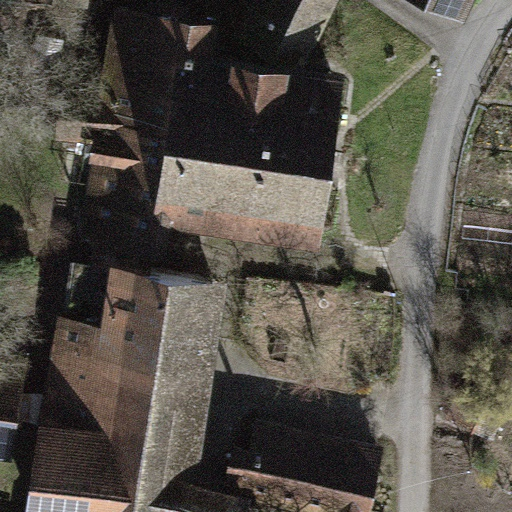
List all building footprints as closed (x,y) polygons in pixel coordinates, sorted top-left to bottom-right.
[(135,0),(115,0),(98,120),(277,147),(291,59),(214,48),(220,15),(135,0)] [(343,0),(256,0),(239,37),(316,50),(343,0)] [(277,147),(98,120),(81,236),(172,249),(176,220),(329,242),(341,156),(277,147)] [(35,511),(202,511),(238,273),(121,256),(111,321),(65,314),(35,511)] [(36,359),(0,354),(0,438),(24,442),(36,359)] [(373,511),(387,445),(263,420),(250,488),(369,511),(373,511)]
